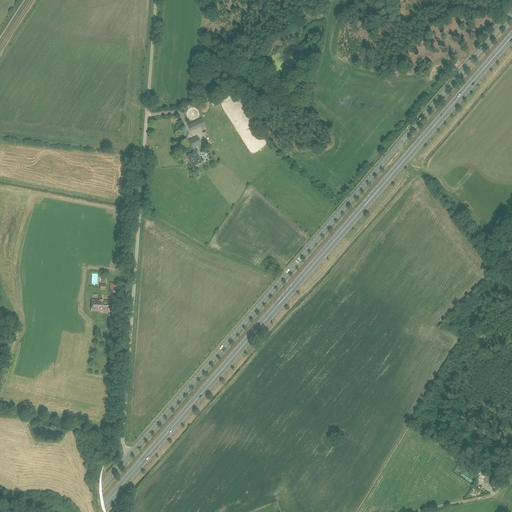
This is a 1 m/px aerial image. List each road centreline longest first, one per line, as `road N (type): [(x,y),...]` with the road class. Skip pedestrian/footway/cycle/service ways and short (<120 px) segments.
road 1 (unclassified): [(79,511),(511,13)]
road 2 (primary): [(97,511),(511,36)]
road 3 (track): [(155,0),(122,435),(129,455)]
